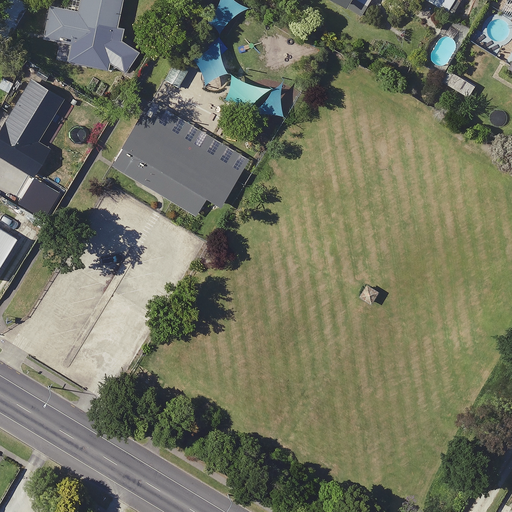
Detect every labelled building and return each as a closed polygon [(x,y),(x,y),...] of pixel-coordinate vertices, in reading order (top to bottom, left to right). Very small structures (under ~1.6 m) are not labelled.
[(125,0),(81,0),(79,11),(54,5),(47,38),(90,48),(88,57),(131,67),(136,46),(116,41),(125,0)] [(358,0),(336,0),(352,10),(358,0)] [(459,0),(428,0),(451,14),(459,0)] [(247,175),(146,115),(115,167),(198,216),(209,197),(227,208),(247,175)] [(56,207),(24,187),(8,212),(40,233),(56,207)] [(0,274),(21,240),(0,226),(0,274)]
